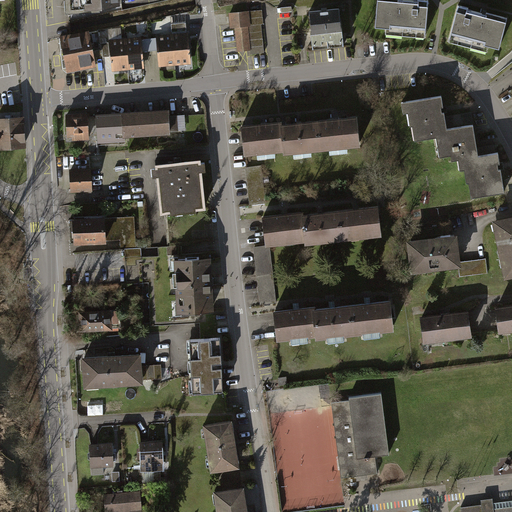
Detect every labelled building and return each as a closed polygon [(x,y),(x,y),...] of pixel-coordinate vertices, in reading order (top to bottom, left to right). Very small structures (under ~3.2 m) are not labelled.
[(124,0),(90,0),(91,9),(125,6),(124,0)] [(400,1),(389,0),(375,0),(374,25),(386,26),(386,33),(423,36),(426,0),(423,0),(417,0),(417,2),(400,1)] [(338,4),(307,7),(311,48),(342,45),(338,4)] [(466,7),(457,5),(447,40),(486,51),(488,45),(498,48),(506,18),(485,12),(485,14),(466,8),(466,7)] [(262,9),(228,12),(229,20),(230,27),(235,27),(237,51),(249,50),(250,54),(264,52),(261,23),(263,23),(262,9)] [(91,32),(60,38),(62,54),(65,69),(97,64),(91,32)] [(188,35),(158,37),(160,65),(190,63),(188,35)] [(143,41),(112,43),(115,72),(145,69),(143,41)] [(440,95),(401,101),(402,112),(406,111),(409,125),(411,125),(413,140),(435,136),(438,156),(450,154),(451,159),(457,158),(459,169),(463,168),(465,181),(468,181),(471,196),(504,191),(500,166),(497,151),(477,155),(475,141),(472,124),(446,128),(443,108),(440,95)] [(280,117),(240,122),(243,153),(281,149),(281,151),(358,143),(355,111),(280,119),(280,117)] [(172,112),(96,115),(98,148),(127,147),(127,140),(173,138),(172,112)] [(89,115),(65,117),(67,143),(91,141),(89,115)] [(23,118),(0,119),(0,149),(25,148),(23,118)] [(248,165),(250,204),(266,203),(264,165),(248,165)] [(208,166),(161,169),(164,217),(211,214),(208,166)] [(94,170),(70,172),(71,193),(95,191),(94,170)] [(302,209),(261,213),(264,243),(302,239),(303,240),(378,233),(375,203),(302,210),(302,209)] [(511,217),(491,222),(503,279),(511,277),(511,217)] [(108,225),(76,226),(77,244),(108,243),(108,225)] [(454,232),(407,238),(411,269),(457,263),(454,232)] [(255,246),(262,304),(279,302),(272,244),(255,246)] [(210,255),(176,256),(177,311),(212,310),(210,255)] [(462,273),(488,272),(488,262),(462,263),(462,273)] [(311,303),(272,308),(275,338),(313,334),(313,336),(392,327),(389,297),(312,306),(311,303)] [(511,301),(493,305),(496,330),(511,328),(511,301)] [(466,309),(419,315),(422,340),(469,334),(466,309)] [(115,312),(77,314),(78,333),(116,331),(115,312)] [(222,335),(187,337),(191,391),(226,389),(222,335)] [(137,359),(77,361),(79,389),(138,387),(137,359)] [(349,400),(332,402),(341,477),(378,473),(375,455),(388,453),(380,392),(349,397),(349,400)] [(232,419),(203,424),(211,472),(240,467),(232,419)] [(163,440),(140,441),(142,470),(162,469),(162,463),(164,463),(163,440)] [(114,442),(92,444),(94,465),(116,463),(114,442)] [(249,511),(245,485),(214,490),(217,511),(249,511)] [(141,511),(140,491),(104,494),(105,511),(124,511),(130,511),(141,511)] [(482,504),(461,506),(461,511),(511,511),(511,499),(493,502),(492,498),(481,499),(482,504)]
